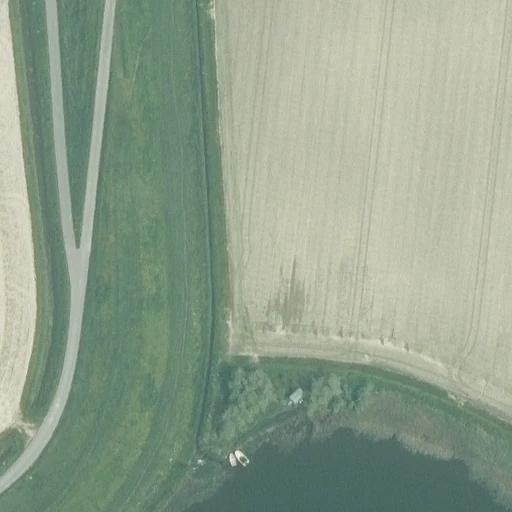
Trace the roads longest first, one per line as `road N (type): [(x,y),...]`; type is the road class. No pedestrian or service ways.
road 1 (unclassified): [(109,0),(85,244),(74,281)]
road 2 (unclassified): [(74,281),(52,0)]
road 3 (unclassified): [(0,488),(46,436),(64,389),(74,281)]
